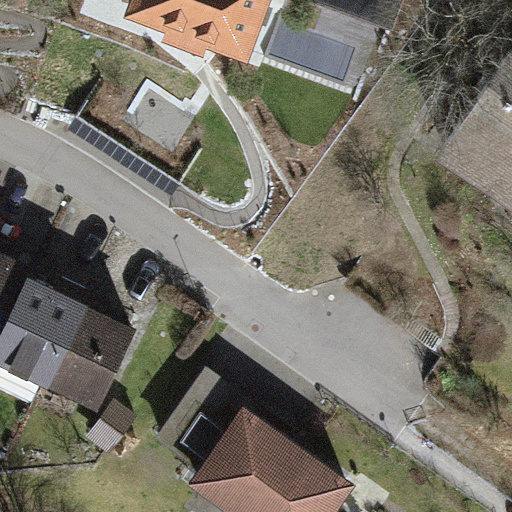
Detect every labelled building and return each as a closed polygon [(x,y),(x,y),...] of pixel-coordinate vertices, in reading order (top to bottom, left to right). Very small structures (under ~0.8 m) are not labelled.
[(264,0),(124,0),(121,11),(243,57),(264,0)] [(404,0),(284,0),(263,59),(356,93),(380,26),(393,31),(404,0)] [(511,54),(506,51),(434,153),(511,207),(511,54)] [(103,79),(76,118),(177,186),(203,148),(103,79)] [(0,357),(102,407),(142,323),(108,307),(65,286),(31,270),(36,259),(8,246),(0,242),(0,357)] [(197,459),(240,402),(247,391),(207,362),(157,430),(197,459)] [(117,398),(90,436),(112,452),(139,414),(117,398)] [(331,511),(353,481),(240,402),(197,459),(186,477),(235,511),(331,511)]
